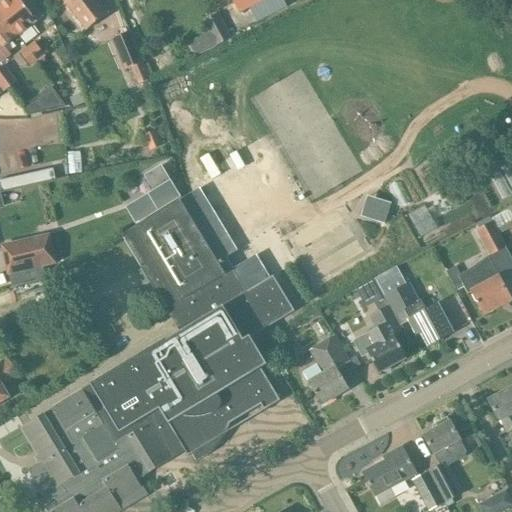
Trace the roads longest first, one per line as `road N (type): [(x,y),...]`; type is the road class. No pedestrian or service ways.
road 1 (track): [(511,98),(477,87),(413,126),(392,162),(308,214)]
road 2 (residential): [(310,458),(511,348)]
